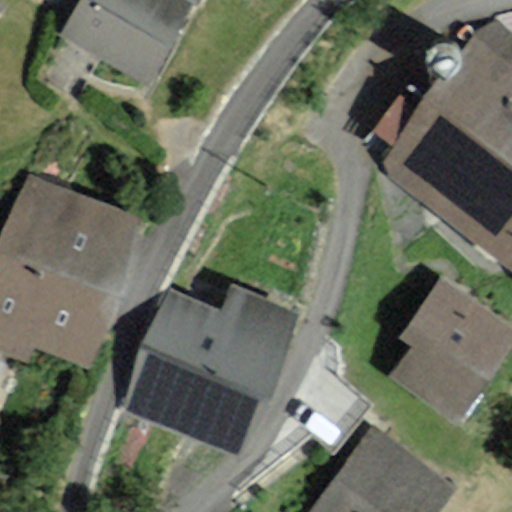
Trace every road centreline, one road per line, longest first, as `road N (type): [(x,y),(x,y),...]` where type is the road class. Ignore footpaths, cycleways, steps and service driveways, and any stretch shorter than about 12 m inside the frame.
road 1 (residential): [(495,0),(398,36),(366,76),(355,182),(327,312),(263,442),(208,511)]
road 2 (residential): [(334,0),(307,22),(199,180),(116,368),(74,511)]
